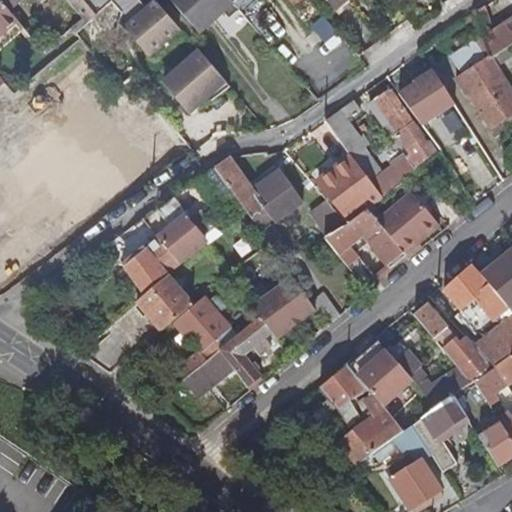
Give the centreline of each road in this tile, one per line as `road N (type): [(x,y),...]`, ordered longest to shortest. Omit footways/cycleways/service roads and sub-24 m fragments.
road 1 (residential): [(191,467),(511,213)]
road 2 (secondary): [(191,467),(0,338)]
